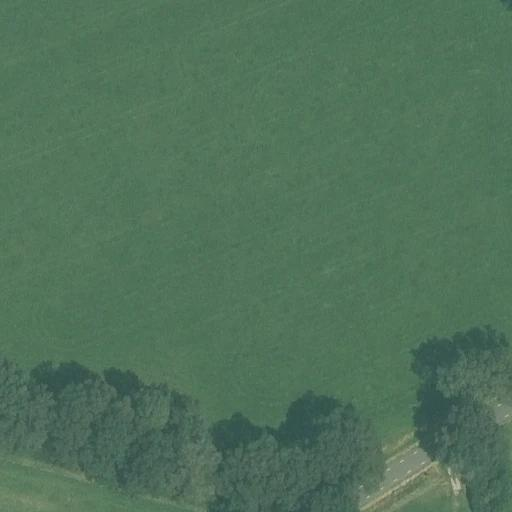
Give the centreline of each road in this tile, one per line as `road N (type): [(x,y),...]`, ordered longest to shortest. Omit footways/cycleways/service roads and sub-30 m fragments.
road 1 (track): [(0,437),(259,511)]
road 2 (tertiary): [(332,511),(511,403)]
